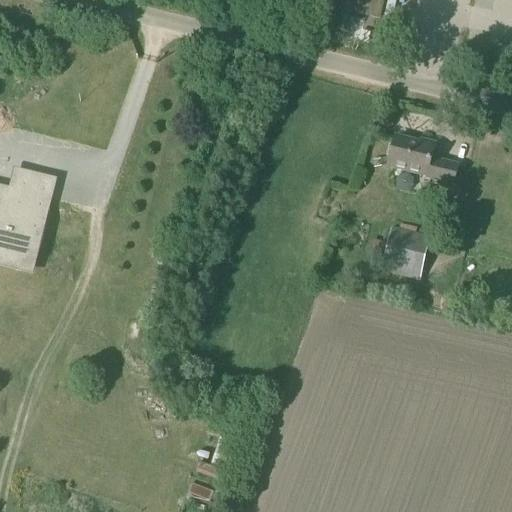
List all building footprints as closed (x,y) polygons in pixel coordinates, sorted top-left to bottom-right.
[(380,22),(385,0),(300,0),(300,2),(380,22)] [(401,39),(402,32),(391,30),(390,37),(401,39)] [(454,189),(460,166),(432,159),(435,148),(395,138),(388,170),(425,179),(425,182),(454,189)] [(0,265),(32,274),(57,178),(13,167),(8,187),(0,184),(0,265)] [(420,284),(431,238),(392,229),(381,274),(420,284)] [(205,464),(202,475),(223,481),(226,470),(205,464)] [(195,488),(195,502),(219,502),(219,488),(195,488)]
